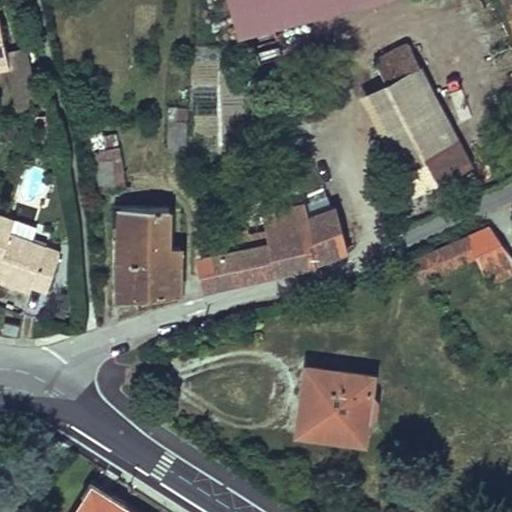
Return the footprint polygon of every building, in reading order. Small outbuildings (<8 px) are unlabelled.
[(227,0),(238,38),(390,0),(227,0)] [(0,16),(0,66),(10,64),(7,50),(0,17),(0,16)] [(375,60),(387,83),(421,65),(409,42),(375,60)] [(33,100),(25,71),(20,47),(7,50),(10,64),(18,103),(33,100)] [(459,138),(421,65),(387,83),(412,132),(409,134),(428,170),(435,184),(439,182),(439,183),(473,165),(472,163),(459,138)] [(170,106),(169,120),(188,121),(189,108),(170,106)] [(169,120),(168,149),(186,151),(188,121),(169,120)] [(472,131),(459,138),(472,163),(485,157),(472,131)] [(409,134),(391,143),(409,179),(428,170),(409,134)] [(95,150),(102,191),(127,188),(120,146),(95,150)] [(201,256),(209,286),(315,262),(306,216),(303,202),(262,210),(268,241),(201,256)] [(170,205),(120,205),(117,260),(118,296),(144,294),(179,290),(181,246),(170,245),(170,205)] [(306,216),(315,262),(348,250),(336,205),(306,216)] [(0,222),(12,227),(15,220),(0,214),(0,222)] [(0,278),(9,282),(31,290),(33,284),(48,290),(61,253),(60,251),(31,241),(10,233),(12,227),(0,222),(0,278)] [(511,270),(511,255),(490,226),(413,259),(422,278),(478,253),(488,271),(500,267),(504,274),(511,270)] [(12,227),(10,233),(31,241),(33,235),(12,227)] [(500,267),(488,271),(492,279),(504,274),(500,267)] [(5,322),(3,331),(18,334),(20,324),(5,322)] [(373,375),(308,366),(305,388),(318,390),(315,407),(302,405),(299,431),(364,439),(367,418),(374,413),(376,399),(371,393),(373,375)] [(318,390),(305,388),(302,405),(315,407),(318,390)] [(92,484),(74,511),(136,511),(122,503),(117,510),(108,504),(112,497),(92,484)] [(112,497),(108,504),(117,510),(122,503),(112,497)]
